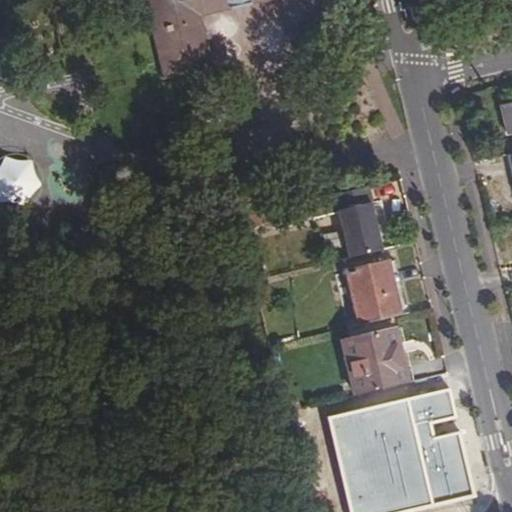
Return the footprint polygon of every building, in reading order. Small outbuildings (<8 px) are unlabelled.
[(284,0),(293,36),(345,23),(339,0),(146,0),(166,78),(213,67),(200,15),(196,0),(284,0)] [(196,0),(200,15),(262,0),(196,0)] [(511,127),(511,105),(503,107),(508,128),(511,127)] [(0,196),(25,198),(24,219),(39,219),(42,159),(0,156),(0,196)] [(506,201),(511,199),(511,167),(499,171),(506,201)] [(383,251),(369,190),(335,197),(351,259),(383,251)] [(349,275),(362,326),(408,314),(396,264),(349,275)] [(349,343),(361,393),(381,389),(415,381),(403,330),(349,343)] [(457,418),(450,389),(329,418),(351,511),(408,511),(475,496),(460,433),(434,439),(431,425),(457,418)]
